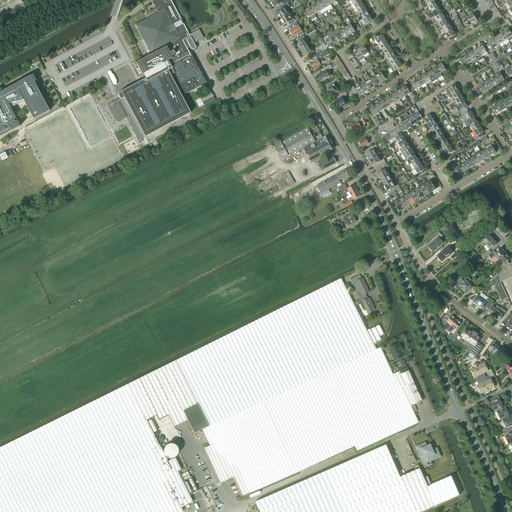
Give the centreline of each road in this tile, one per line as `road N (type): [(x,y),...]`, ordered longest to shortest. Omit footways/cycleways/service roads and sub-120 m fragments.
road 1 (secondary): [(503,508),(400,267)]
road 2 (residential): [(511,343),(433,286),(395,224)]
road 3 (secondary): [(388,234),(307,88)]
road 4 (residential): [(333,120),(257,0)]
road 5 (residential): [(395,224),(333,120)]
